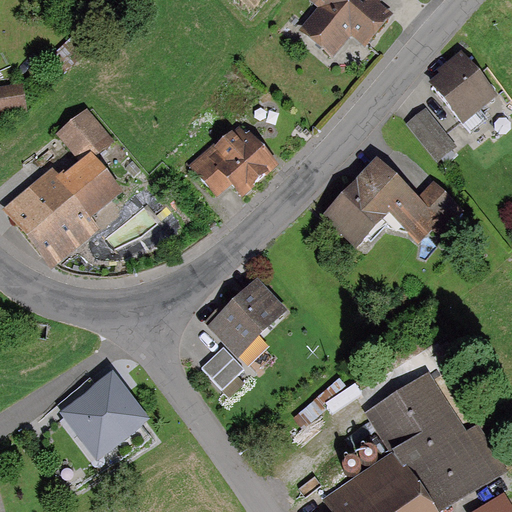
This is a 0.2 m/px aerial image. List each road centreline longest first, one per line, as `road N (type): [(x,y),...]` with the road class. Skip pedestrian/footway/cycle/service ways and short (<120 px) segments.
road 1 (unclassified): [(460,0),(208,267),(134,306)]
road 2 (residential): [(265,511),(154,354),(134,306)]
road 3 (residential): [(134,306),(59,303),(0,267)]
